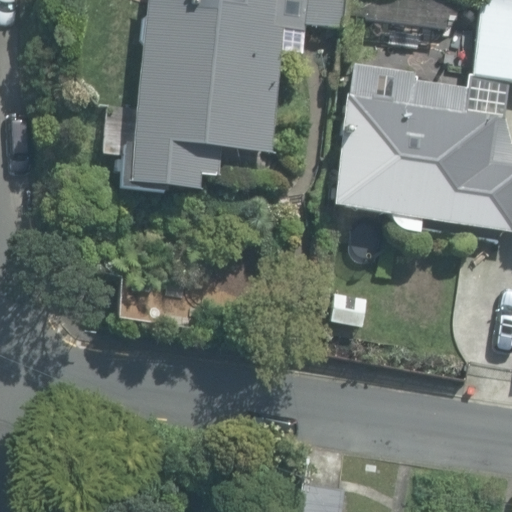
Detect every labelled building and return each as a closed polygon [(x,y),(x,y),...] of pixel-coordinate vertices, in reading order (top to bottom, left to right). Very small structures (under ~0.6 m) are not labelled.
[(141,0),(122,184),(193,193),(195,174),(216,176),(218,150),(262,154),(272,51),(293,53),(296,26),(338,30),(341,0),(141,0)] [(361,0),(359,18),(462,31),(465,0),(361,0)] [(511,0),(477,0),(467,79),(511,84),(511,0)] [(416,219),(511,233),(511,224),(511,171),(500,121),(492,120),(492,118),(459,113),(463,89),(410,82),(411,75),(347,66),(327,206),(386,216),(386,219),(387,221),(387,222),(388,223),(389,224),(390,225),(391,227),(392,228),(393,228),(394,229),(396,230),(397,230),(401,231),(414,233),(416,219)] [(116,320),(181,324),(184,284),(118,280),(116,320)] [(293,511),(337,511),(341,493),(298,486),(293,511)]
